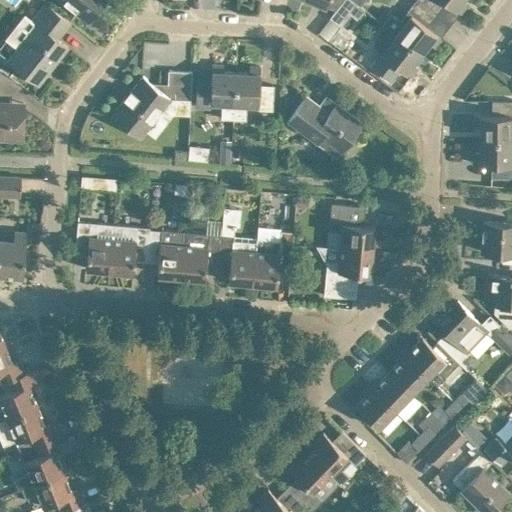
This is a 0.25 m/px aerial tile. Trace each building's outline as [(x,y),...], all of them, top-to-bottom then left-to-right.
[(62,0),(87,19),(102,0),(62,0)] [(341,0),(335,9),(329,17),(334,21),(339,24),(341,26),(350,13),(356,18),(364,9),(360,5),(352,0),(341,0)] [(382,21),(380,22),(385,26),(390,30),(390,29),(420,52),(428,42),(433,45),(440,37),(439,36),(426,26),(436,14),(418,0),(413,0),(405,11),(398,19),(389,12),(382,21)] [(418,0),(436,14),(446,1),(459,12),(466,3),(462,0),(418,0)] [(57,39),(70,21),(46,2),(31,20),(37,25),(10,61),(38,83),(66,46),(57,39)] [(381,52),(371,65),(390,80),(400,67),(410,75),(417,66),(412,63),(420,52),(390,29),(390,30),(385,26),(374,40),(373,44),(374,47),(381,52)] [(349,40),(334,30),(327,40),(341,50),(349,40)] [(221,101),(220,116),(233,117),(235,71),(222,70),(223,64),(212,64),(211,81),(196,81),(195,106),(209,107),(209,100),(221,101)] [(257,104),(257,108),(272,109),(274,84),(260,84),(260,66),(249,66),(249,72),(235,71),(233,117),(245,117),(246,104),(257,104)] [(111,115),(140,137),(152,122),(171,97),(190,98),(191,71),(168,69),(167,83),(152,82),(143,75),(111,115)] [(305,95),(287,119),(317,142),(322,135),(342,150),(360,126),(347,116),(349,113),(335,103),(328,113),(317,104),(305,95)] [(511,125),(511,115),(511,114),(511,99),(492,100),(491,114),(474,114),(474,125),(480,125),(480,139),(511,139),(511,125)] [(0,138),(22,139),(23,107),(0,106),(0,138)] [(473,152),(473,163),(491,163),(491,177),(511,177),(511,139),(480,139),(479,152),(473,152)] [(188,145),(187,157),(204,157),(205,145),(188,145)] [(187,151),(174,150),(174,158),(187,159),(187,151)] [(0,194),(20,196),(21,176),(0,174),(0,194)] [(81,174),(80,187),(91,187),(92,175),(81,174)] [(174,182),(173,192),(187,194),(188,183),(174,182)] [(307,194),(296,193),(295,203),(306,204),(307,194)] [(331,202),(328,228),(342,229),(340,246),(372,249),(374,226),(363,225),(364,205),(331,202)] [(221,234),(218,267),(229,268),(228,280),(254,282),(257,237),(256,237),(233,235),(234,225),(239,226),(240,208),(222,207),(221,219),(220,234),(221,234)] [(86,255),(85,267),(109,269),(112,223),(77,220),(74,254),(86,255)] [(511,261),(511,222),(483,220),(480,250),(502,252),(502,261),(511,261)] [(146,261),(149,228),(149,225),(112,223),(109,269),(133,271),(134,259),(146,261)] [(184,243),(183,243),(184,230),(160,227),(160,229),(149,228),(146,261),(158,262),(157,274),(181,276),(184,243)] [(289,273),(291,253),(293,230),(281,229),(280,239),(257,237),(254,282),(276,284),(277,272),(289,273)] [(0,274),(22,276),(26,231),(14,230),(13,239),(0,238),(0,274)] [(206,266),(218,267),(221,234),(184,230),(183,243),(184,243),(181,276),(205,278),(206,266)] [(340,247),(315,243),(325,264),(326,265),(323,294),(356,297),(357,284),(358,272),(370,274),(372,249),(340,246),(340,247)] [(487,273),(485,291),(495,292),(493,313),(508,328),(511,328),(511,275),(507,275),(487,273)] [(436,321),(445,330),(436,339),(457,360),(466,369),(471,352),(467,348),(486,329),(489,332),(487,334),(507,353),(511,348),(511,337),(497,323),(498,322),(489,314),(480,322),(457,300),(436,321)] [(411,347),(405,354),(427,375),(435,383),(452,365),(457,360),(436,339),(431,345),(422,336),(411,347)] [(0,343),(0,382),(1,382),(2,381),(8,379),(8,378),(24,372),(23,372),(18,359),(12,362),(4,342),(0,343)] [(388,371),(410,392),(427,375),(405,354),(388,371)] [(0,400),(2,407),(0,407),(0,419),(37,405),(29,385),(35,382),(30,369),(23,372),(24,372),(8,378),(8,379),(12,389),(0,393),(0,400)] [(394,409),(410,392),(388,371),(372,388),(394,409)] [(475,379),(462,391),(453,400),(460,407),(468,399),(472,402),(485,389),(475,379)] [(377,426),(391,412),(394,409),(372,388),(355,405),(377,426)] [(432,413),(443,423),(460,407),(453,400),(444,409),(440,405),(433,412),(432,413)] [(0,438),(2,445),(16,439),(20,450),(57,435),(52,422),(45,425),(37,405),(0,419),(0,438)] [(424,430),(420,434),(426,440),(443,423),(432,413),(433,412),(430,409),(417,423),(424,430)] [(465,436),(454,425),(427,453),(438,464),(465,436)] [(315,446),(308,453),(337,481),(340,483),(348,474),(342,468),(341,468),(350,459),(351,459),(355,463),(365,453),(359,447),(341,430),(331,440),(323,432),(312,443),(315,446)] [(426,440),(420,434),(411,442),(407,438),(395,451),(405,461),(426,440)] [(482,446),(486,450),(502,466),(511,456),(511,439),(506,446),(498,438),(495,434),(482,446)] [(14,478),(18,489),(21,488),(33,483),(63,471),(55,451),(62,448),(57,435),(20,450),(29,472),(14,478)] [(491,461),(481,450),(451,479),(485,511),(487,511),(508,491),(484,468),(491,461)] [(296,476),(286,486),(304,504),(310,510),(320,499),(337,481),(308,453),(302,459),(299,457),(288,468),(296,476)] [(78,488),(71,491),(63,471),(33,483),(21,488),(25,498),(37,493),(42,505),(57,499),(61,510),(65,509),(83,501),(78,488)] [(405,492),(397,485),(390,496),(400,502),(405,492)] [(255,511),(296,511),(304,504),(286,486),(276,497),(268,489),(257,500),(259,502),(253,509),(255,511)]
